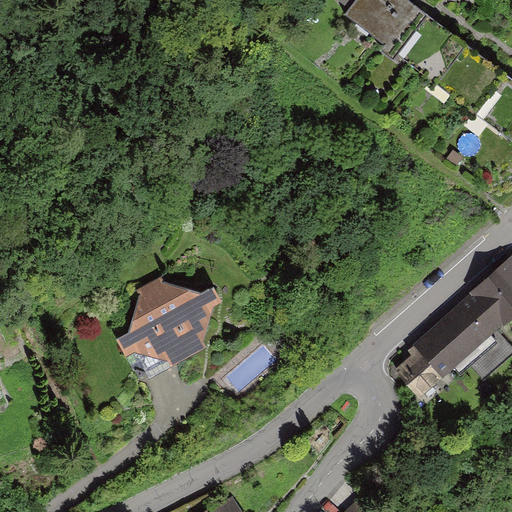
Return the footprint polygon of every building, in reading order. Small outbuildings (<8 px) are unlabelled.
[(511,89),(401,0),(357,0),(343,17),(508,152),(511,147),(511,89)] [(511,255),(414,341),(417,344),(409,351),(415,358),(398,373),(417,396),(441,375),(511,313),(511,255)] [(159,279),(137,291),(129,330),(115,338),(125,355),(136,350),(147,354),(173,364),(202,348),(208,312),(219,299),(212,285),(197,292),(159,279)] [(387,511),(368,489),(339,511),(387,511)] [(242,511),(232,496),(207,511),(205,508),(199,511),(242,511)]
